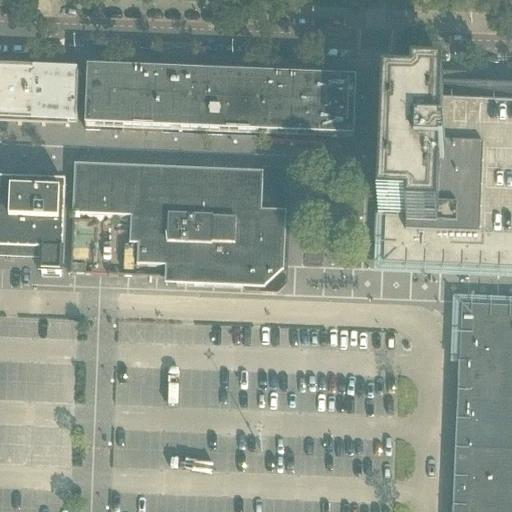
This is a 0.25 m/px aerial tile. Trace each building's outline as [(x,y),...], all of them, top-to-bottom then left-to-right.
[(0,120),(75,123),(75,124),(76,124),(78,79),(77,79),(22,77),(22,72),(23,72),(23,71),(0,70),(0,120)] [(354,142),(356,84),(88,73),(87,73),(85,132),(354,142)] [(377,218),(385,219),(384,267),(511,272),(511,89),(411,85),(411,95),(382,94),(377,218)] [(166,270),(166,281),(165,287),(262,291),(262,293),(277,294),(284,287),(285,272),(283,272),(285,223),(287,223),(288,210),(286,210),(286,196),(268,176),(75,169),(73,218),(131,220),(130,247),(138,247),(137,269),(166,270)] [(0,253),(43,256),(42,263),(42,278),(61,279),(61,257),(62,257),(65,187),(0,184),(0,253)] [(0,260),(42,263),(43,256),(0,253),(0,260)] [(511,511),(511,311),(462,310),(455,472),(453,511),(511,511)]
